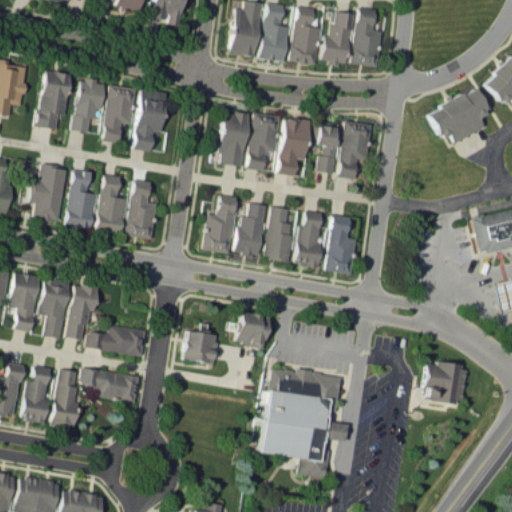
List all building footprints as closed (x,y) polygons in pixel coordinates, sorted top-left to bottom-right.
[(132,0),(105,0),(107,0),(107,4),(131,8),(132,0)] [(161,18),(160,22),(172,24),(176,0),(146,0),(144,15),(161,18)] [(256,1),(251,0),(238,0),(237,7),(230,6),(223,51),(248,55),(256,1)] [(279,59),(283,25),(275,24),(278,3),(261,1),(254,56),(279,59)] [(284,59),(309,63),(315,26),(306,24),(308,7),(292,4),(284,59)] [(345,62),(372,65),(376,29),(367,28),(370,8),(353,5),(345,62)] [(347,11),(331,10),(330,23),(325,23),(324,33),(319,33),(316,60),(341,63),(347,11)] [(511,103),(511,49),(478,81),(498,103),(505,96),(511,103)] [(22,63),(0,60),(0,113),(5,114),(6,102),(17,104),(22,63)] [(32,125),(52,127),(53,113),(61,113),(65,71),(38,69),(32,125)] [(84,130),(86,116),(90,117),(92,107),(96,108),(99,80),(74,77),(67,128),(84,130)] [(96,138),(114,141),(116,121),(126,122),(130,86),(104,83),(96,138)] [(422,109),(435,137),(445,133),(449,141),(480,126),(475,116),(483,112),(471,86),(422,109)] [(145,149),(148,129),(155,130),(161,91),(136,87),(127,147),(145,149)] [(236,164),(242,111),(218,108),(213,152),(216,152),(215,162),(236,164)] [(274,114),(248,111),(241,167),(258,168),(260,149),(270,150),(274,114)] [(303,118),(278,115),(272,171),(289,173),(291,156),(299,157),(303,118)] [(349,177),(351,157),(361,158),(366,122),(339,119),(332,175),(349,177)] [(312,169),(327,171),(333,123),(308,120),(306,142),(315,143),(312,169)] [(0,174),(0,159),(0,157),(0,211),(3,212),(8,175),(0,174)] [(24,201),(30,202),(28,217),(54,220),(61,166),(36,163),(34,177),(27,177),(24,201)] [(61,224),(86,227),(90,192),(82,191),(84,170),(67,168),(61,224)] [(115,174),(97,173),(91,229),(116,231),(120,196),(113,196),(115,174)] [(152,201),(142,200),(145,180),(128,177),(120,234),(147,237),(152,201)] [(223,252),(231,195),(214,193),(211,213),(202,212),(197,248),(223,252)] [(260,203),(243,201),(242,215),(234,214),(230,251),(254,254),(260,203)] [(283,207),(265,204),(258,256),(282,260),(288,222),(280,221),(283,207)] [(511,243),(511,205),(465,215),(473,251),(511,243)] [(311,265),(316,211),(299,209),(298,223),(293,223),(289,263),(311,265)] [(344,215),(326,213),(319,269),(345,272),(350,237),(341,236),(344,215)] [(4,305),(12,306),(9,327),(27,329),(33,274),(9,271),(4,305)] [(64,279),(39,276),(34,312),(41,313),(38,334),(56,337),(64,279)] [(511,276),(489,281),(494,310),(511,306),(511,276)] [(70,281),(60,335),(78,338),(83,309),(89,310),(93,286),(70,281)] [(229,341),(260,346),(265,315),(234,310),(229,341)] [(80,346),(137,353),(140,328),(105,323),(103,332),(82,329),(80,346)] [(177,358),(208,361),(211,332),(180,329),(177,358)] [(17,363),(3,360),(1,375),(0,375),(0,413),(9,415),(17,363)] [(462,364),(430,360),(429,363),(420,361),(415,396),(456,402),(462,364)] [(16,417),(37,421),(46,367),(28,364),(26,378),(22,378),(16,417)] [(256,451),(295,456),(293,473),(321,476),(324,448),(316,447),(318,437),(339,439),(341,422),(321,419),(322,409),(331,410),(335,374),(290,368),(290,369),(266,366),(264,390),(257,389),(256,401),(262,402),(256,451)] [(75,370),(53,367),(47,423),(68,426),(75,370)] [(133,372),(76,367),(75,383),(96,385),(94,396),(131,400),(133,372)] [(0,471),(0,509),(4,510),(9,473),(0,471)] [(14,474),(9,511),(12,511),(49,511),(54,481),(14,474)] [(95,511),(98,493),(57,488),(54,511),(95,511)] [(185,511),(215,511),(216,502),(198,501),(198,508),(186,507),(185,511)]
